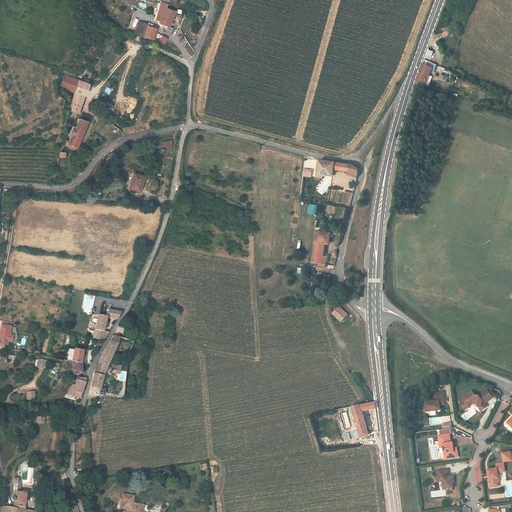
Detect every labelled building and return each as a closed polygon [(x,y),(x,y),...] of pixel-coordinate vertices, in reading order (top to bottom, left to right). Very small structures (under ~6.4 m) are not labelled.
[(167,4),(161,2),(156,20),(159,21),(159,22),(168,27),(169,26),(172,17),(163,14),(166,7),(167,4)] [(175,11),(166,7),(163,14),(172,17),(175,11)] [(142,29),(139,40),(157,47),(160,36),(152,34),(153,31),(142,29)] [(163,42),(161,48),(168,51),(170,45),(163,42)] [(431,60),(433,51),(428,50),(425,58),(431,60)] [(436,64),(424,59),(423,63),(433,67),(435,68),(436,64)] [(423,63),(419,73),(430,75),(433,67),(423,63)] [(421,78),(419,87),(429,91),(433,81),(421,78)] [(84,118),(91,87),(85,85),(79,84),(72,82),(69,93),(80,96),(75,116),(84,118)] [(74,153),(80,154),(81,154),(89,128),(81,125),(79,135),(77,134),(74,143),(75,143),(74,149),(69,148),(68,154),(73,155),(74,153)] [(89,128),(81,154),(83,154),(91,128),(89,128)] [(304,159),(304,168),(316,168),(317,159),(304,159)] [(333,169),(323,167),(320,180),(319,180),(319,184),(325,185),(326,183),(329,184),(329,182),(335,183),(337,176),(350,179),(350,181),(360,184),(361,182),(361,179),(361,177),(361,176),(360,175),(359,174),(358,173),(356,173),(333,169)] [(303,168),(302,176),(311,177),(312,169),(303,168)] [(134,174),(130,188),(140,191),(144,177),(134,174)] [(317,205),(308,204),(307,213),(315,215),(317,205)] [(341,238),(342,231),(335,230),(333,237),(341,238)] [(331,249),(333,237),(319,235),(313,267),(321,268),(327,269),(329,262),(325,261),(327,249),(331,249)] [(332,313),(341,322),(347,315),(338,306),(332,313)] [(109,310),(107,316),(108,316),(118,318),(122,312),(109,310)] [(105,331),(108,316),(107,316),(99,314),(96,329),(105,331)] [(105,331),(96,329),(95,336),(100,337),(106,338),(110,332),(105,331)] [(0,349),(9,351),(9,347),(12,347),(13,341),(10,340),(11,332),(2,331),(0,342),(0,349)] [(100,361),(109,365),(111,357),(120,341),(119,341),(115,339),(113,338),(105,352),(102,356),(100,361)] [(76,347),(74,362),(81,363),(84,349),(76,347)] [(47,368),(47,366),(48,360),(39,359),(37,366),(47,368)] [(68,375),(79,374),(83,372),(81,363),(74,362),(66,360),(68,375)] [(109,365),(100,361),(95,374),(93,383),(92,386),(102,389),(109,365)] [(68,397),(82,401),(83,397),(82,396),(86,381),(79,380),(77,384),(76,383),(74,388),(73,387),(69,393),(68,397)] [(92,386),(89,398),(96,400),(99,396),(101,397),(103,397),(105,390),(102,389),(92,386)] [(34,391),(25,391),(26,399),(34,399),(34,391)] [(476,413),(477,415),(482,412),(479,409),(479,407),(480,406),(481,408),(487,403),(481,395),(473,401),(469,401),(466,397),(457,404),(454,407),(455,409),(455,410),(459,416),(461,414),(462,412),(464,410),(465,412),(468,410),(471,410),(471,412),(472,412),(476,413)] [(419,408),(420,417),(434,416),(434,411),(434,408),(439,408),(437,398),(427,399),(428,407),(419,408)] [(351,412),(355,426),(357,432),(360,443),(367,441),(361,417),(375,414),(374,407),(367,409),(351,412)] [(511,419),(503,427),(511,436),(511,434),(511,419)] [(452,457),(448,458),(448,454),(447,448),(445,449),(444,440),(432,442),(434,451),(437,450),(438,454),(440,465),(453,463),(452,457)] [(498,458),(500,467),(508,465),(507,456),(498,458)] [(484,474),(487,492),(495,491),(495,487),(493,487),(493,483),(495,482),(494,478),(501,476),(500,468),(493,469),(493,473),(484,474)] [(432,477),(434,484),(436,484),(437,487),(439,487),(440,495),(449,494),(447,482),(444,482),(443,476),(432,477)] [(487,496),(483,485),(478,486),(482,497),(487,496)] [(13,508),(15,508),(13,507),(13,505),(14,503),(15,502),(17,503),(18,498),(22,499),(24,487),(21,486),(21,489),(17,490),(14,502),(12,503),(12,506),(13,508)] [(14,511),(7,511),(8,511),(7,511),(24,511),(28,501),(22,499),(18,498),(17,503),(15,502),(14,503),(13,505),(13,507),(15,508),(14,511)] [(133,500),(123,498),(120,511),(123,511),(122,511),(138,511),(140,508),(131,507),(133,500)]
